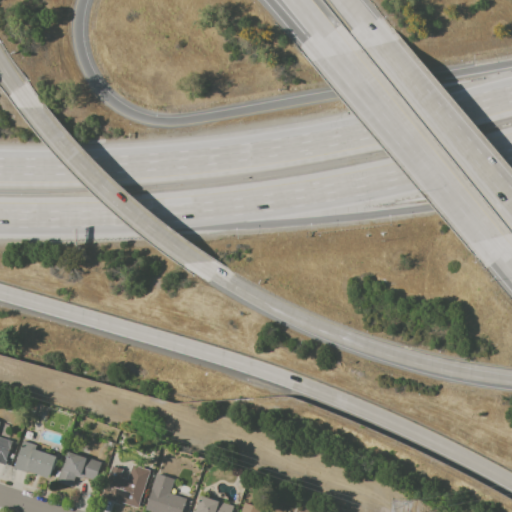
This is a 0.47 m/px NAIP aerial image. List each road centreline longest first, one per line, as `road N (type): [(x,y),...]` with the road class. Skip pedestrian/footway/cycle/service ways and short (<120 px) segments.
road 1 (motorway): [(511,63),(166,122),(115,105),(90,78),(77,46),(80,0),(328,39)]
road 2 (motorway): [(0,293),(307,388),(511,483)]
road 3 (motorway): [(511,92),(342,135),(221,155),(0,166)]
road 4 (motorway): [(182,214),(358,188),(511,150)]
road 5 (motorway): [(182,214),(249,226),(297,223),(511,193)]
road 6 (motorway): [(196,262),(325,332),(442,367)]
road 7 (motorway): [(32,107),(125,209),(196,262)]
road 8 (motorway): [(368,88),(490,238)]
road 9 (motorway): [(0,218),(182,214)]
road 10 (motorway): [(505,203),(413,90)]
